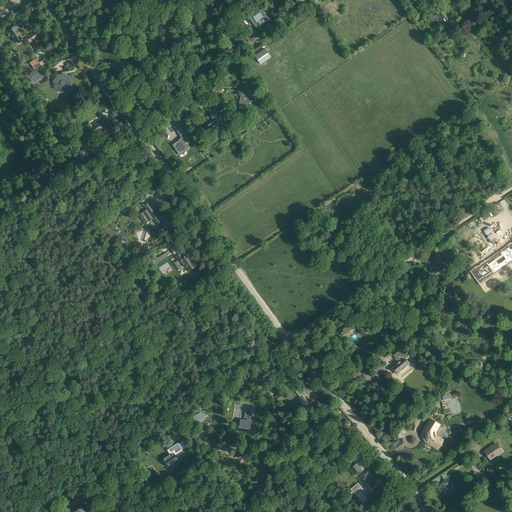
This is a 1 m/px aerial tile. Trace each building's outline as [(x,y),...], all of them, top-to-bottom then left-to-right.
[(438,19),(440,18),(444,24),(443,25),(444,26),(453,19),(449,13),(447,15),(444,10),(446,9),(445,8),(435,15),(438,19)] [(249,18),(257,29),(260,26),(258,23),(263,19),(266,22),(269,19),(267,17),(269,16),(267,13),(265,14),(262,9),(259,12),(258,11),(254,14),(255,14),(252,16),(253,16),(249,18)] [(214,17),(215,18),(217,16),(215,15),(211,11),(204,17),(208,21),(214,17)] [(15,42),(22,37),(14,27),(7,31),(8,32),(6,33),(9,37),(10,36),(15,42)] [(430,34),(434,40),(443,33),(439,28),(430,34)] [(26,38),(29,43),(34,39),(33,38),(36,36),(35,34),(32,36),(31,34),(26,38)] [(155,46),(161,41),(158,36),(153,39),(154,40),(152,42),(155,46)] [(236,44),(233,39),(225,44),(228,49),(226,51),(228,54),(233,50),(231,48),(234,45),(235,47),(237,46),(236,44)] [(265,49),(255,56),(261,64),(271,57),(265,49)] [(115,72),(112,74),(112,76),(119,74),(119,75),(124,73),(122,67),(133,63),(131,57),(120,60),(118,54),(113,56),(117,69),(114,70),(115,72)] [(30,63),(34,70),(41,66),(41,67),(44,65),(42,61),(39,63),(36,59),(30,63)] [(234,71),(237,74),(243,69),(241,66),(234,71)] [(202,75),(204,77),(206,76),(208,74),(203,68),(199,71),(202,75)] [(33,84),(44,76),(40,71),(29,79),(33,84)] [(61,93),(68,91),(72,85),(71,79),(71,78),(70,78),(65,75),(65,74),(65,75),(58,75),(53,81),(55,89),(61,93)] [(232,81),(231,81),(231,80),(228,76),(219,82),(221,85),(225,82),(227,84),(229,82),(230,83),(232,81)] [(256,96),(255,95),(256,91),(249,90),(249,93),(248,94),(241,92),(239,104),(246,105),(246,104),(249,105),(250,102),(255,103),(256,96)] [(164,104),(165,103),(162,99),(161,100),(155,103),(160,110),(165,106),(164,104)] [(212,118),(206,122),(211,129),(219,123),(220,125),(223,123),(220,118),(221,117),(213,105),(207,109),(211,114),(212,116),(212,117),(212,118)] [(104,131),(108,129),(103,121),(101,123),(100,122),(92,127),(89,122),(84,126),(88,131),(87,132),(89,136),(87,137),(90,140),(92,139),(90,136),(94,133),(94,134),(102,129),(104,131)] [(182,137),(173,142),(180,152),(188,146),(185,142),(185,141),(188,139),(183,131),(185,130),(183,127),(178,131),(182,137)] [(83,158),(88,154),(85,149),(79,153),(83,158)] [(136,199),(136,200),(134,201),(135,203),(137,202),(139,204),(146,199),(143,195),(136,199)] [(161,231),(166,228),(163,224),(167,221),(166,220),(160,211),(155,215),(154,213),(155,212),(152,209),(156,206),(152,200),(144,206),(147,210),(139,215),(145,224),(153,219),(161,231)] [(184,258),(181,254),(177,249),(172,252),(180,263),(179,265),(182,270),(184,268),(185,268),(188,272),(192,269),(192,268),(196,265),(191,258),(192,258),(189,254),(184,258)] [(491,263),(495,272),(511,263),(511,249),(501,255),(502,258),(491,263)] [(445,262),(444,263),(441,258),(438,260),(437,258),(434,260),(435,262),(429,266),(434,274),(438,271),(436,269),(441,266),(442,267),(444,268),(446,266),(446,264),(445,262)] [(371,331),(372,331),(369,326),(370,325),(368,322),(367,323),(365,321),(361,323),(365,328),(368,333),(371,331)] [(344,327),(339,330),(343,336),(350,331),(351,333),(355,331),(350,324),(344,328),(344,327)] [(399,373),(401,376),(407,372),(406,371),(408,369),(409,370),(412,368),(409,365),(410,364),(407,360),(405,361),(404,360),(408,356),(404,351),(395,359),(398,363),(391,369),(393,371),(393,372),(395,370),(398,374),(399,373)] [(315,399),(318,397),(314,393),(310,389),(309,390),(307,387),(298,394),(301,397),(303,395),(309,403),(314,398),(315,399)] [(279,392),(274,396),(279,402),(282,400),(285,397),(284,397),(285,396),(284,394),(283,395),(283,394),(281,395),(279,392)] [(253,409),(246,408),(244,421),(243,420),(243,422),(242,426),(245,427),(245,428),(246,428),(246,427),(258,429),(258,430),(259,430),(261,424),(251,422),(252,420),(253,416),(252,416),(253,413),(253,409)] [(194,416),(197,421),(208,415),(205,410),(194,416)] [(438,424),(436,423),(431,420),(425,431),(424,432),(424,433),(424,435),(424,436),(424,437),(425,439),(426,440),(427,441),(428,442),(438,448),(442,442),(433,437),(432,432),(435,431),(438,424)] [(170,454),(163,459),(168,467),(178,460),(175,455),(183,450),(178,443),(167,450),(170,454)] [(502,451),(496,443),(487,450),(487,451),(485,452),(490,459),(502,451)] [(362,469),(357,463),(352,468),(357,474),(362,469)] [(362,484),(367,490),(369,489),(377,483),(368,472),(361,478),(364,483),(362,484)] [(455,488),(453,484),(451,481),(447,483),(445,481),(440,485),(441,487),(440,488),(443,494),(448,490),(449,491),(455,488)] [(353,492),(360,486),(357,483),(351,489),(353,492)]
